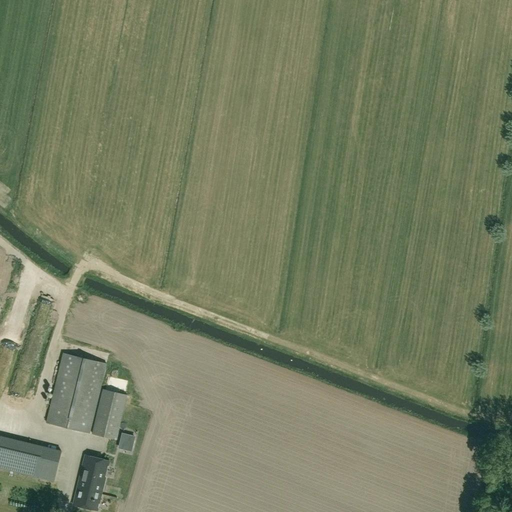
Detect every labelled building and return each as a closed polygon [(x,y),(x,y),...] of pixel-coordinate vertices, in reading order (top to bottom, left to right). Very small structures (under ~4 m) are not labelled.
[(126,332),(157,338),(160,325),(129,318),(126,332)] [(90,433),(107,364),(63,353),(47,423),(90,433)] [(0,376),(8,378),(11,355),(2,355),(1,368),(0,368),(0,376)] [(128,408),(124,407),(127,395),(103,390),(92,434),(117,440),(121,423),(124,424),(128,408)] [(140,441),(140,433),(137,433),(137,422),(129,422),(129,441),(140,441)] [(0,468),(42,479),(48,456),(0,444),(0,468)] [(98,510),(109,461),(85,455),(73,504),(73,505),(98,511),(98,510)]
